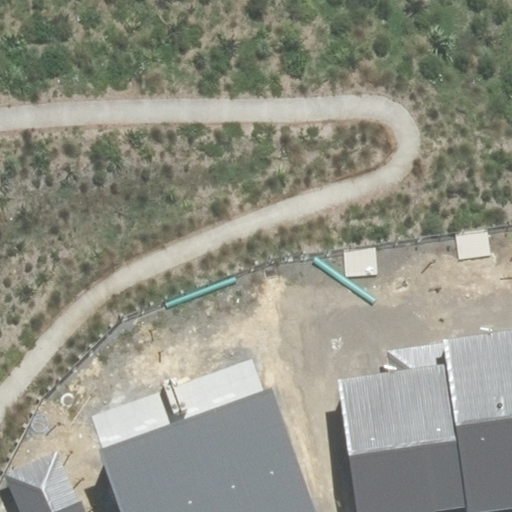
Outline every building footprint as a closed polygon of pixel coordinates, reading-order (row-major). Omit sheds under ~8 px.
[(492,511),(511,509),(511,331),(442,341),(445,364),(465,506),(466,511),(492,511)] [(465,506),(445,364),(338,379),(357,511),(436,511),(437,510),(465,506)] [(314,511),(271,389),(185,419),(217,511),(314,511)] [(217,511),(185,419),(100,449),(122,511),(217,511)] [(85,511),(58,451),(4,475),(20,511),(85,511)]
